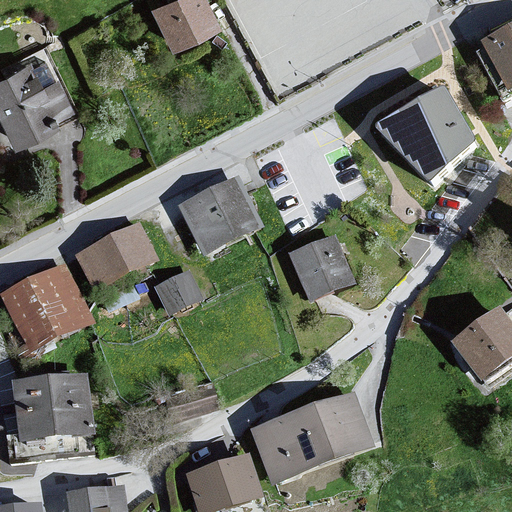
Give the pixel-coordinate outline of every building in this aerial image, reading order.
[(209,0),(175,0),(149,11),(168,56),(223,33),(209,0)] [(511,27),(483,43),(506,88),(511,84),(511,27)] [(0,76),(0,127),(10,146),(72,111),(39,54),(0,76)] [(440,81),(378,118),(376,123),(425,174),(431,175),(472,138),(473,131),(446,83),(440,81)] [(238,174),(177,204),(202,255),(263,224),(238,174)] [(159,259),(139,220),(76,252),(92,284),(104,278),(108,284),(159,259)] [(336,242),(288,264),(311,313),(359,291),(336,242)] [(93,319),(66,262),(0,292),(0,294),(27,350),(93,319)] [(204,298),(189,269),(156,285),(170,315),(204,298)] [(511,318),(499,302),(452,338),(485,380),(511,359),(511,318)] [(86,368),(10,376),(18,440),(94,432),(86,368)] [(253,424),(274,483),(376,447),(355,388),(253,424)] [(250,449),(184,470),(197,511),(212,511),(265,495),(250,449)] [(129,511),(124,479),(64,489),(68,511),(129,511)] [(44,511),(43,499),(0,504),(0,511),(44,511)]
